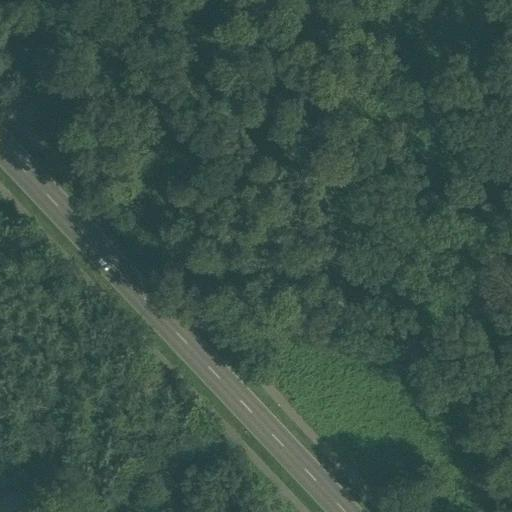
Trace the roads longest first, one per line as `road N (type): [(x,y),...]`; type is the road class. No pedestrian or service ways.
road 1 (secondary): [(345,511),(0,144)]
road 2 (track): [(511,395),(483,367),(356,304),(230,258)]
road 3 (track): [(230,258),(311,93),(299,0)]
